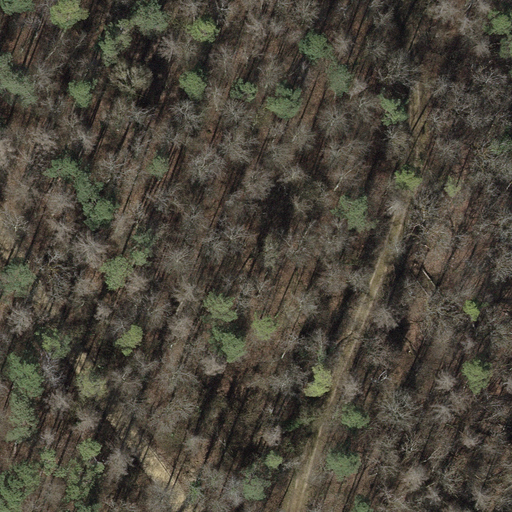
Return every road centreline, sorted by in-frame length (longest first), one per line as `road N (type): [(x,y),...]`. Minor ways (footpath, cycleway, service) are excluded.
road 1 (track): [(293,511),(316,424),(399,215),(410,148),(400,0)]
road 2 (track): [(176,511),(0,241)]
